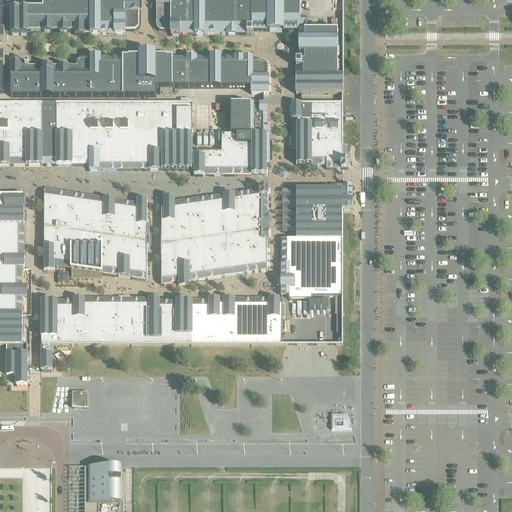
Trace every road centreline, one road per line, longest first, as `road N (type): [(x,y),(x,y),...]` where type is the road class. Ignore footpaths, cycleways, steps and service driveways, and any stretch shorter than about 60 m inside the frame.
road 1 (unknown): [(366,96),(190,100)]
road 2 (tertiary): [(59,511),(54,439),(0,432)]
